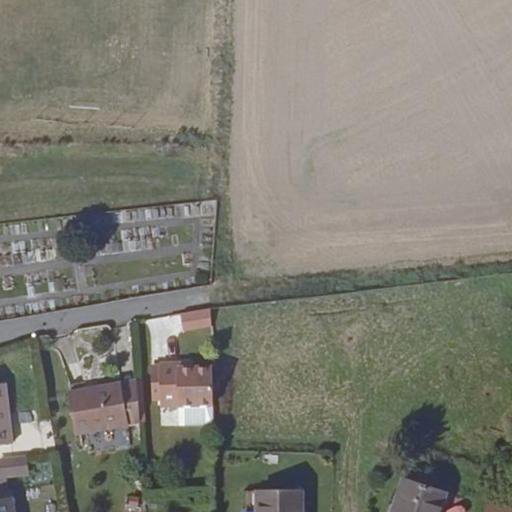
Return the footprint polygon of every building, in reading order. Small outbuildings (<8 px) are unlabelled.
[(181,331),(211,330),(210,311),(180,312),(181,331)] [(219,405),(218,366),(200,367),(185,367),(184,363),(167,363),(167,367),(156,367),(155,401),(167,401),(167,404),(184,404),(219,405)] [(145,420),(141,378),(123,381),(128,422),(145,420)] [(0,441),(19,442),(16,380),(0,380),(0,441)] [(128,422),(123,381),(71,390),(77,431),(128,422)] [(220,424),(219,405),(184,404),(184,424),(220,424)] [(49,435),(33,440),(38,457),(54,452),(49,435)] [(32,473),(28,455),(3,461),(7,477),(32,473)] [(445,511),(454,486),(411,475),(397,511),(445,511)] [(308,511),(308,489),(262,491),(262,511),(308,511)] [(511,511),(511,498),(495,496),(493,511),(511,511)] [(19,511),(18,498),(0,501),(0,511),(19,511)]
